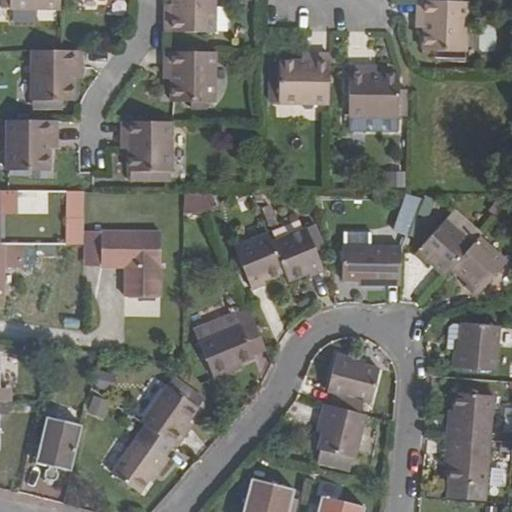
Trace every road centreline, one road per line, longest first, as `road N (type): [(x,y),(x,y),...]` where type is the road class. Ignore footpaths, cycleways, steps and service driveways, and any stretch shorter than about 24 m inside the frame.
road 1 (residential): [(184,511),(264,406),(290,346),(321,325),(364,321),(392,339),(402,385),(395,511)]
road 2 (residential): [(84,161),(85,97),(131,48),(138,0)]
